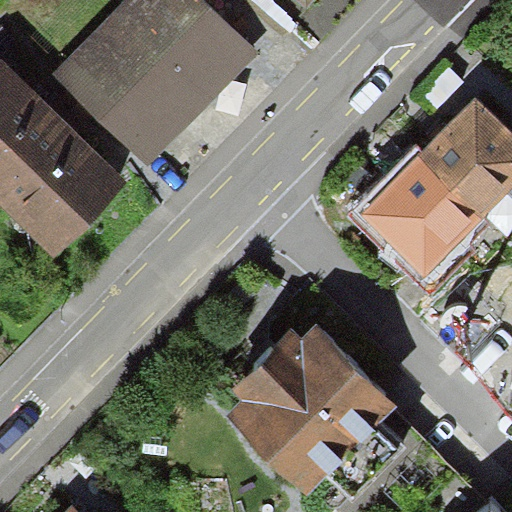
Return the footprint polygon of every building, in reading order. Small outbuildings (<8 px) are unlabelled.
[(238,72),(261,50),(210,0),(122,0),(51,72),(145,165),(238,72)] [(0,200),(55,255),(128,181),(8,62),(0,69),(0,200)] [(511,111),(478,79),(421,138),(483,197),(504,175),(511,182),(511,111)] [(455,227),(483,197),(421,138),(364,195),(425,256),(432,249),(442,259),(464,237),(455,227)] [(323,456),(354,487),(409,431),(376,397),(393,380),(318,305),(304,318),(293,306),(231,368),(242,380),(228,394),(307,472),(323,456)] [(100,511),(73,487),(49,511),(100,511)] [(477,511),(507,511),(492,497),(477,511)]
